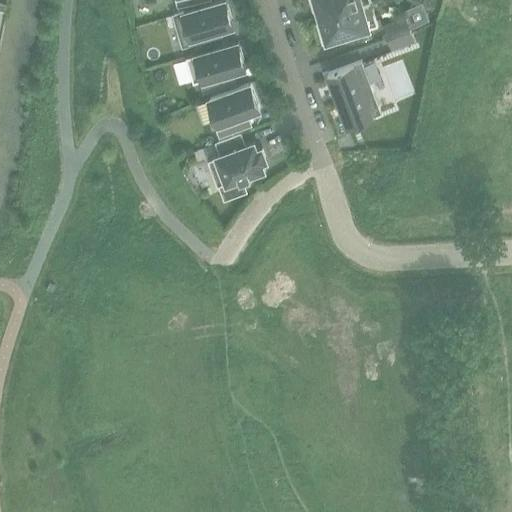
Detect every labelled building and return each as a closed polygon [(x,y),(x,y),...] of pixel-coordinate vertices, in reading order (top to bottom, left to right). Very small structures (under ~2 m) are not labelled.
[(234,24),(226,0),(222,0),(184,11),(184,12),(174,14),(183,45),(215,36),(213,30),(234,24)] [(315,0),(320,15),(371,0),(315,0)] [(371,0),(320,15),(325,32),(327,39),(368,27),(368,28),(379,24),(371,0)] [(411,28),(406,17),(383,25),(388,37),(411,28)] [(415,39),(411,28),(388,37),(392,48),(415,39)] [(225,72),(246,66),(239,41),(197,53),(186,56),(194,82),(201,80),(204,91),(228,84),(225,72)] [(362,59),(328,72),(333,85),(332,85),(333,87),(334,87),(337,94),(336,95),(336,96),(337,96),(348,125),(382,112),(362,59)] [(239,115),(260,107),(251,83),(209,98),(218,121),(216,122),(220,135),(244,126),(239,115)] [(511,129),(499,134),(511,169),(511,168),(511,129)] [(261,161),(266,159),(262,147),(257,149),(254,141),(245,145),(240,133),(217,142),(222,153),(208,159),(218,185),(241,177),(241,178),(251,175),(251,173),(264,168),(261,161)] [(499,134),(479,141),(491,176),(511,169),(499,134)] [(479,141),(458,148),(471,183),(491,176),(479,141)] [(458,148),(433,157),(445,192),(471,183),(458,148)] [(511,275),(509,267),(487,274),(500,311),(511,306),(511,275)] [(487,274),(465,282),(478,318),(500,311),(487,274)] [(133,286),(129,310),(167,315),(170,291),(133,286)] [(257,293),(256,331),(280,331),(281,294),(257,293)] [(281,294),(280,331),(303,332),(303,294),(281,294)] [(303,294),(303,332),(325,332),(326,295),(303,294)] [(326,295),(325,332),(348,333),(349,295),(326,295)] [(349,295),(348,333),(371,333),(372,296),(349,295)] [(372,296),(371,333),(395,334),(396,296),(372,296)] [(129,310),(126,333),(163,339),(167,315),(129,310)] [(511,345),(501,350),(504,357),(511,354),(511,345)] [(162,370),(125,372),(126,396),(163,394),(162,370)] [(163,394),(126,396),(127,420),(165,418),(163,394)] [(169,449),(133,458),(139,481),(175,472),(169,449)] [(406,449),(390,454),(402,490),(417,485),(406,449)] [(389,450),(373,455),(384,491),(400,486),(389,450)] [(354,461),(339,465),(350,502),(365,497),(354,461)] [(337,462),(322,466),(333,503),(348,498),(337,462)] [(301,467),(285,471),(297,508),(312,503),(301,467)] [(284,468),(268,472),(279,509),(295,504),(284,468)] [(175,472),(139,481),(145,504),(181,495),(175,472)]
